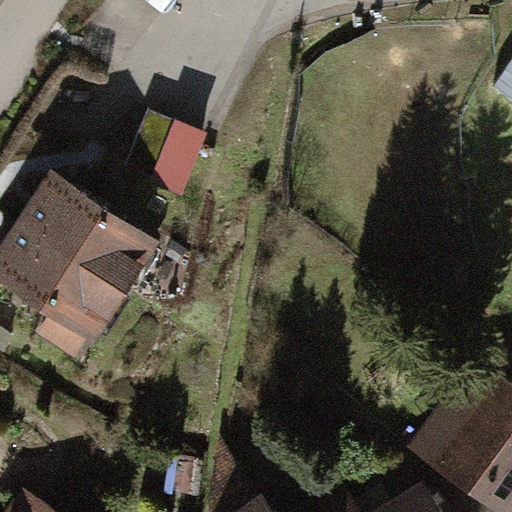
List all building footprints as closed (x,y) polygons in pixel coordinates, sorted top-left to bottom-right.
[(511,91),(511,59),(497,81),(511,91)] [(195,180),(209,119),(152,106),(138,166),(195,180)] [(119,270),(27,199),(0,234),(0,315),(52,356),(119,270)] [(511,511),(511,394),(490,380),(426,474),(481,511),(511,511)] [(417,511),(391,471),(326,511),(417,511)] [(255,511),(237,483),(190,511),(255,511)]
